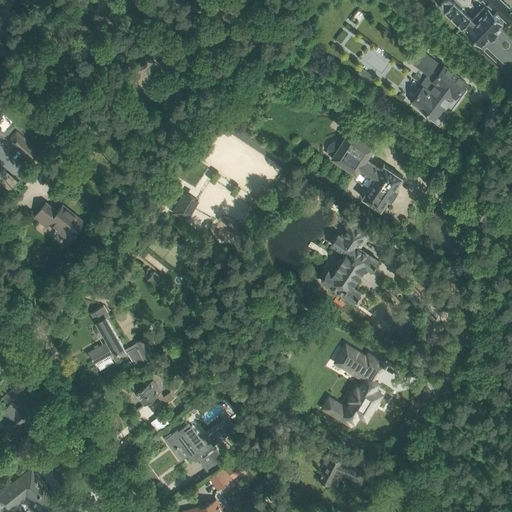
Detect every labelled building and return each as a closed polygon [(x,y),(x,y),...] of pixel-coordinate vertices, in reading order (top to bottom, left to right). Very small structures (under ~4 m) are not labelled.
[(463,26),(464,27),(467,30),(482,44),(489,37),(491,39),(498,32),(496,30),(504,22),(502,20),(504,19),(511,26),(511,25),(511,8),(503,0),(484,0),(487,3),(472,18),(454,1),(452,0),(442,0),(441,2),(441,6),(442,9),(462,28),(463,26)] [(419,47),(408,60),(427,74),(433,79),(431,82),(434,85),(429,91),(422,86),(421,88),(419,87),(411,97),(413,99),(411,101),(422,110),(421,111),(430,118),(431,116),(435,119),(443,109),(454,94),(456,96),(466,82),(443,65),(419,47)] [(362,67),(358,73),(370,83),(375,77),(362,67)] [(328,147),(328,150),(328,152),(330,154),(332,155),(332,157),(357,173),(360,170),(374,179),(363,196),(362,197),(363,198),(363,197),(381,209),(381,210),(382,209),(389,198),(391,199),(398,189),(395,188),(403,177),(403,176),(402,176),(385,164),(384,164),(384,165),(381,169),(366,160),(375,147),(349,130),(341,143),(338,142),(336,141),(333,141),(331,142),(329,144),(328,147)] [(27,141),(20,149),(36,163),(43,155),(27,141)] [(68,168),(66,172),(73,177),(76,173),(68,168)] [(69,180),(59,172),(55,178),(65,186),(69,180)] [(283,172),(278,178),(288,185),(292,178),(283,172)] [(94,222),(89,218),(102,202),(99,200),(96,203),(82,192),(72,204),(63,197),(56,207),(49,201),(52,198),(42,190),(26,210),(37,219),(39,216),(58,232),(43,251),(55,261),(76,234),(81,239),(94,222)] [(173,211),(186,219),(197,200),(184,192),(173,211)] [(337,276),(330,286),(355,302),(361,292),(353,286),(366,266),(372,270),(378,260),(359,247),(369,232),(350,220),(341,235),(338,233),(331,244),(346,253),(342,259),(338,260),(336,264),(337,267),(333,273),(337,276)] [(147,280),(159,289),(167,280),(154,270),(147,280)] [(109,315),(104,306),(92,313),(109,342),(90,352),(92,357),(91,357),(92,359),(93,358),(95,362),(109,354),(110,355),(117,351),(120,356),(128,352),(135,365),(146,359),(147,359),(154,355),(143,338),(136,342),(137,342),(125,349),(106,317),(109,315)] [(346,344),(336,361),(365,379),(360,388),(357,386),(350,398),(352,400),(347,408),(342,405),(336,415),(350,424),(353,419),(355,420),(359,413),(365,417),(371,409),(372,410),(378,401),(376,400),(381,392),(375,388),(379,381),(377,380),(387,364),(368,353),(366,356),(346,344)] [(0,368),(4,364),(11,356),(0,346),(0,368)] [(153,379),(143,386),(135,392),(144,404),(156,396),(163,405),(174,397),(170,391),(164,396),(161,392),(162,391),(153,379)] [(17,385),(2,397),(8,404),(0,410),(0,423),(3,421),(15,435),(31,421),(29,419),(35,413),(25,401),(24,401),(23,400),(27,396),(17,385)] [(177,430),(166,438),(174,449),(180,445),(192,461),(229,433),(222,424),(203,438),(192,424),(190,426),(188,423),(178,431),(177,430)] [(226,462),(232,457),(228,452),(222,456),(216,448),(208,453),(217,467),(225,461),(226,462)] [(319,479),(320,480),(329,484),(337,470),(351,477),(350,479),(361,484),(366,472),(341,462),(342,460),(329,453),(325,459),(329,461),(319,479)] [(38,474),(33,466),(5,488),(4,487),(0,490),(0,509),(3,507),(0,503),(0,502),(3,499),(12,509),(19,504),(15,499),(25,491),(28,494),(30,494),(44,511),(66,511),(60,503),(55,507),(49,500),(54,496),(37,475),(38,474)] [(233,478),(225,468),(211,478),(218,488),(233,478)] [(200,507),(193,508),(183,511),(223,511),(217,500),(200,509),(200,507)]
